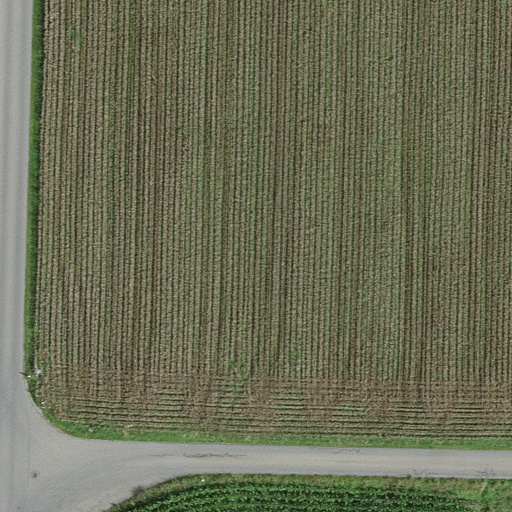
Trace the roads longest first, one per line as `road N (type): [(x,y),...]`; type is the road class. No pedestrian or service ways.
road 1 (unclassified): [(511,465),(4,456)]
road 2 (unclassified): [(16,0),(4,456)]
